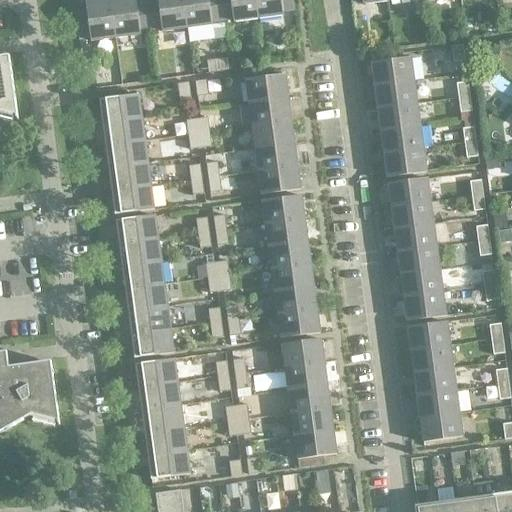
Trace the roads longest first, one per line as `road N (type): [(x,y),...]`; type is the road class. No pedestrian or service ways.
road 1 (residential): [(332,0),(403,511)]
road 2 (residential): [(27,0),(97,511)]
